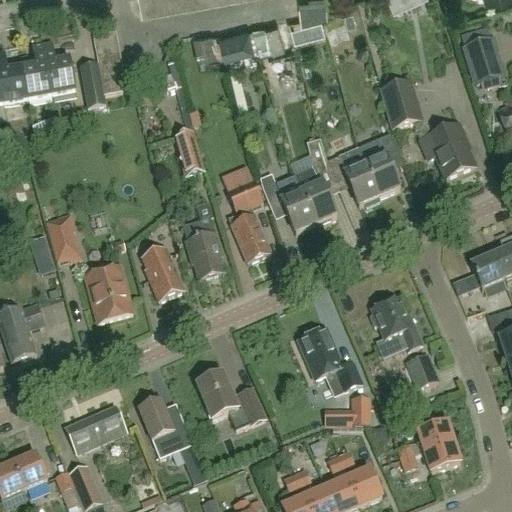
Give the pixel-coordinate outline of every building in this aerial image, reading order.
[(154,16),(151,0),(139,0),(142,18),(154,16)] [(166,14),(163,0),(151,0),(154,16),(166,14)] [(178,12),(175,0),(163,0),(166,14),(178,12)] [(188,0),(175,0),(178,12),(190,10),(188,0)] [(188,0),(190,10),(202,8),(200,0),(188,0)] [(326,4),(304,10),(310,30),(332,24),(326,4)] [(241,55),(253,52),(247,30),(235,33),(219,37),(225,59),(241,55)] [(118,47),(116,35),(93,39),(95,51),(118,47)] [(507,82),(495,43),(462,53),(474,92),(507,82)] [(54,46),(43,48),(53,103),(78,98),(72,63),(57,66),(54,46)] [(121,59),(118,47),(95,51),(98,63),(121,59)] [(29,107),(53,103),(43,48),(33,50),(36,70),(23,72),(29,107)] [(0,81),(5,111),(29,107),(23,72),(9,75),(5,55),(0,55),(0,81)] [(100,75),(123,71),(121,59),(98,63),(98,67),(100,75)] [(106,112),(104,100),(102,87),(100,75),(98,67),(80,71),(88,115),(106,112)] [(100,75),(102,87),(125,83),(123,71),(100,75)] [(104,100),(127,95),(125,83),(102,87),(104,100)] [(382,95),(393,134),(422,126),(411,87),(382,95)] [(511,146),(511,103),(508,106),(511,112),(499,118),(511,146)] [(460,129),(427,142),(421,144),(430,165),(437,162),(446,184),(475,173),(466,150),(468,149),(460,129)] [(206,176),(194,136),(174,143),(186,183),(206,176)] [(361,160),(366,170),(380,204),(400,196),(392,176),(403,171),(391,140),(378,145),(380,151),(361,160)] [(329,203),(341,198),(328,166),(322,145),(309,148),(315,172),(296,181),(317,231),(337,222),(329,203)] [(366,170),(347,177),(340,162),(328,166),(341,198),(351,194),(359,212),(380,204),(366,170)] [(317,231),(296,181),(278,189),(274,179),(262,184),(265,194),(277,224),(287,220),(296,240),(317,231)] [(230,197),(242,228),(232,231),(248,269),(272,259),(253,214),(264,209),(255,187),(230,197)] [(218,238),(215,239),(211,225),(214,223),(210,208),(197,212),(200,227),(184,231),(188,247),(186,247),(193,271),(195,270),(199,286),(226,279),(222,263),(223,262),(218,238)] [(71,267),(82,264),(78,248),(76,248),(73,237),(75,236),(71,220),(59,223),(60,226),(48,229),(59,268),(70,264),(71,267)] [(511,251),(496,258),(508,286),(511,283),(511,251)] [(167,255),(143,266),(148,276),(146,277),(159,308),(186,297),(167,255)] [(508,286),(496,258),(473,268),(485,296),(508,286)] [(134,319),(121,272),(86,281),(99,328),(134,319)] [(400,339),(406,352),(408,356),(423,350),(409,318),(405,320),(398,304),(387,309),(386,307),(383,306),(375,310),(374,313),(375,314),(372,316),(374,320),(372,321),(371,323),(375,332),(377,332),(379,332),(386,346),(400,339)] [(0,322),(0,329),(3,340),(13,369),(37,361),(29,336),(45,331),(38,310),(18,317),(0,322)] [(511,314),(487,322),(492,336),(511,329),(511,314)] [(354,369),(344,373),(326,334),(299,346),(316,385),(326,381),(335,402),(363,389),(354,369)] [(511,337),(498,342),(498,343),(499,343),(506,365),(511,363),(511,337)] [(427,361),(408,369),(418,394),(437,387),(427,361)] [(224,379),(197,390),(212,426),(229,419),(237,437),(266,425),(254,395),(234,404),(224,379)] [(352,404),(352,433),(371,433),(371,404),(352,404)] [(160,465),(193,451),(183,426),(172,431),(162,405),(139,415),(160,465)] [(116,413),(66,434),(77,460),(127,438),(116,413)] [(272,426),(245,439),(257,464),(284,451),(272,426)] [(214,428),(194,437),(205,461),(225,453),(214,428)] [(419,438),(426,458),(455,449),(448,429),(419,438)] [(461,469),(455,449),(426,458),(432,478),(461,469)] [(415,461),(411,450),(397,454),(401,466),(415,461)] [(340,461),(345,475),(355,470),(350,457),(340,461)] [(36,458),(14,468),(25,496),(49,486),(46,481),(51,479),(46,467),(41,469),(36,458)] [(327,466),(333,480),(345,475),(340,461),(327,466)] [(418,473),(415,461),(401,466),(405,477),(418,473)] [(25,496),(14,468),(0,474),(0,501),(2,506),(25,496)] [(70,479),(83,511),(104,511),(87,471),(70,479)] [(302,494),(312,489),(306,475),(296,480),(302,494)] [(372,475),(349,484),(361,511),(383,503),(372,475)] [(83,511),(70,479),(69,479),(68,477),(56,483),(62,498),(68,511),(83,511)] [(290,499),(302,494),(296,480),(284,485),(290,499)] [(327,494),(334,511),(360,511),(361,511),(349,484),(327,494)] [(334,511),(327,494),(305,503),(309,511),(334,511)] [(309,511),(305,503),(282,511),(309,511)]
